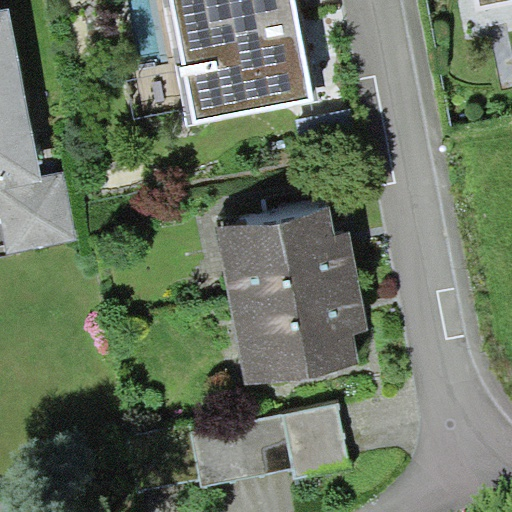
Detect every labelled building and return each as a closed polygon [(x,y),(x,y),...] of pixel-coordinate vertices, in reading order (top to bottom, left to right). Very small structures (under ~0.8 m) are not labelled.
[(4,0),(0,0),(0,180),(39,172),(4,0)] [(287,0),(162,0),(184,117),(306,94),(287,0)] [(511,0),(465,0),(469,17),(511,8),(511,0)] [(62,176),(0,187),(0,242),(3,258),(75,244),(62,176)] [(320,202),(203,220),(228,377),(345,358),(320,202)]
